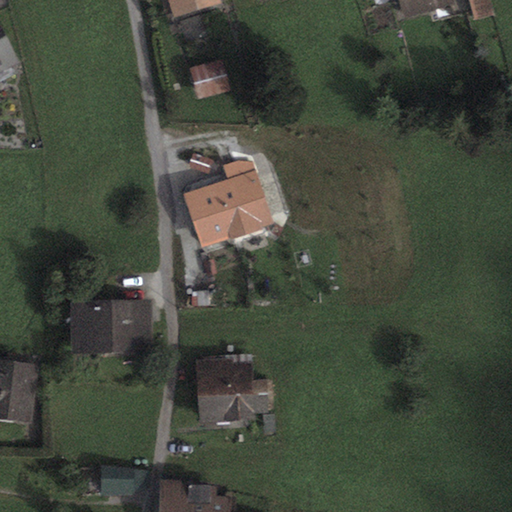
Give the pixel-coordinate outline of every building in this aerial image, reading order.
[(173,0),(178,12),(215,1),(215,0),(173,0)] [(402,0),(407,14),(450,1),(449,0),(402,0)] [(472,0),(477,16),(492,13),(488,0),(472,0)] [(0,79),(16,72),(0,36),(0,79)] [(195,70),(202,94),(224,88),(218,64),(195,70)] [(233,180),(193,194),(206,235),(267,216),(256,182),(236,189),(233,180)] [(76,306),(77,345),(126,344),(126,350),(147,350),(146,305),(76,306)] [(225,362),(201,363),(204,419),(254,417),(254,407),(265,407),(264,382),(249,384),(248,369),(226,369),(225,362)] [(11,414),(26,416),(32,371),(0,366),(0,412),(2,413),(2,410),(11,411),(11,414)] [(103,474),(104,488),(130,488),(130,483),(146,485),(147,472),(132,471),(121,471),(121,473),(103,474)] [(231,511),(232,502),(207,500),(208,487),(192,487),(192,484),(168,483),(168,484),(166,511),(231,511)]
